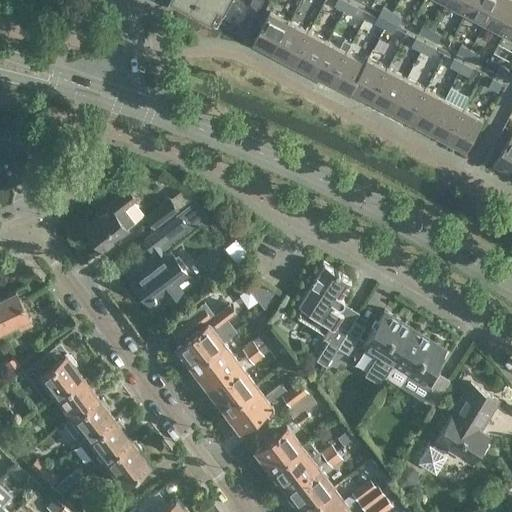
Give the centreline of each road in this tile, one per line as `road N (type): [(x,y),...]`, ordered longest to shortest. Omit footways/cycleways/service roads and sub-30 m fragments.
road 1 (secondary): [(511,290),(418,232),(284,166),(103,95)]
road 2 (residential): [(243,511),(30,233),(0,239)]
road 3 (residential): [(511,361),(480,324),(301,224)]
